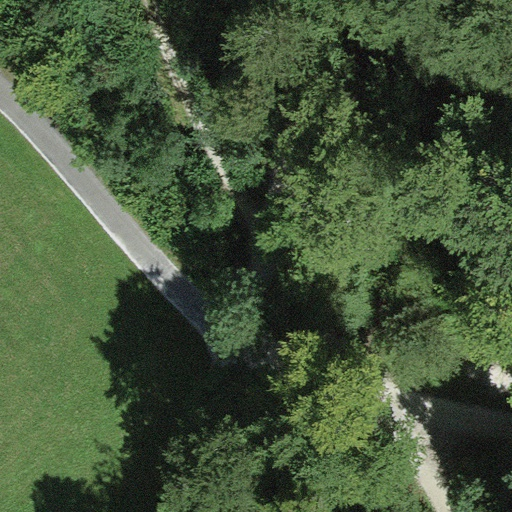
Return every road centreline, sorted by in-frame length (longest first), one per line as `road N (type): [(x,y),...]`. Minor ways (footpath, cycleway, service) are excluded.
road 1 (track): [(242,358),(306,0)]
road 2 (track): [(511,424),(242,358)]
road 3 (track): [(269,217),(237,189),(189,99),(152,0)]
road 4 (track): [(339,377),(415,457),(450,511)]
road 5 (track): [(207,511),(242,358)]
